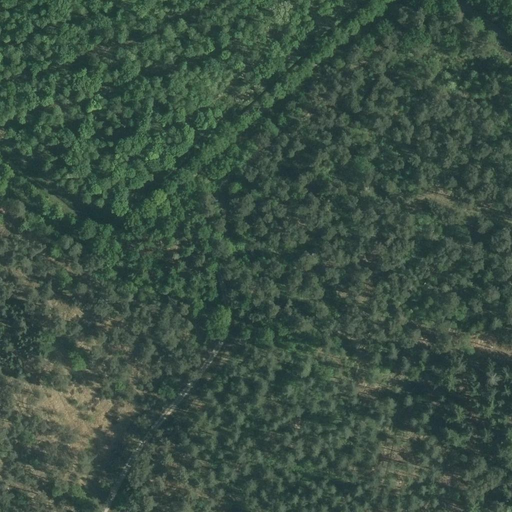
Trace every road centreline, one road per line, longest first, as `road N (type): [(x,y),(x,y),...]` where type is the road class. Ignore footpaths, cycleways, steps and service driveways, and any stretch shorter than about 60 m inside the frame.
road 1 (track): [(118,511),(243,329),(242,293),(209,191),(415,0)]
road 2 (unknown): [(243,329),(241,350),(143,511)]
